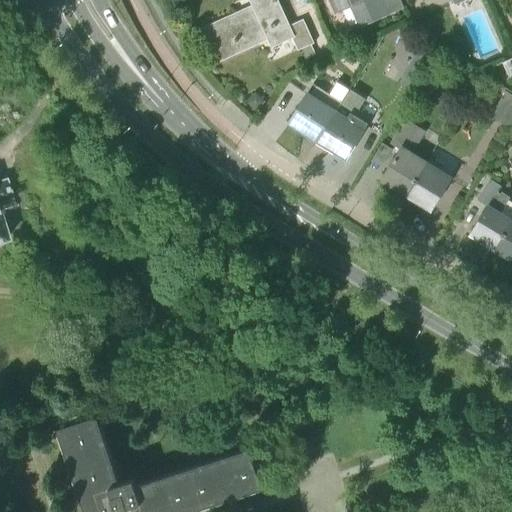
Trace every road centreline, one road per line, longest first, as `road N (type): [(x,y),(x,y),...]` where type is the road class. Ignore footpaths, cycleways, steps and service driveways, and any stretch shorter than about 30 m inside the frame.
road 1 (secondary): [(39,0),(107,89),(180,162),(511,372)]
road 2 (secondary): [(511,339),(237,166)]
road 3 (residential): [(511,310),(265,156)]
road 4 (secondary): [(237,166),(125,58)]
